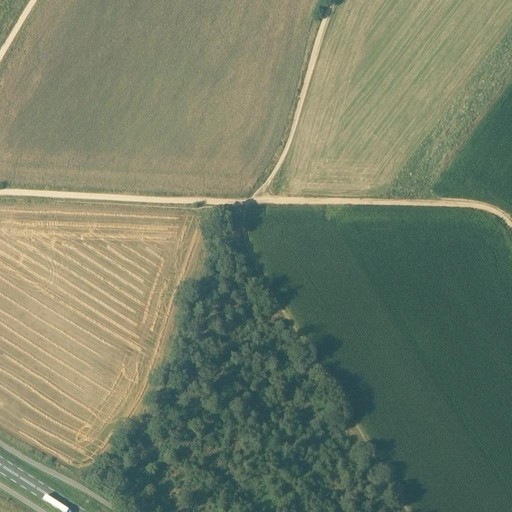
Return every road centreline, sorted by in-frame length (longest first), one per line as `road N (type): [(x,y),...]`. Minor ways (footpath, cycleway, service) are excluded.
road 1 (track): [(246,202),(244,242),(256,272),(404,511)]
road 2 (track): [(259,200),(473,204),(511,228)]
road 3 (track): [(0,192),(246,202)]
road 4 (track): [(334,0),(288,142),(259,200)]
